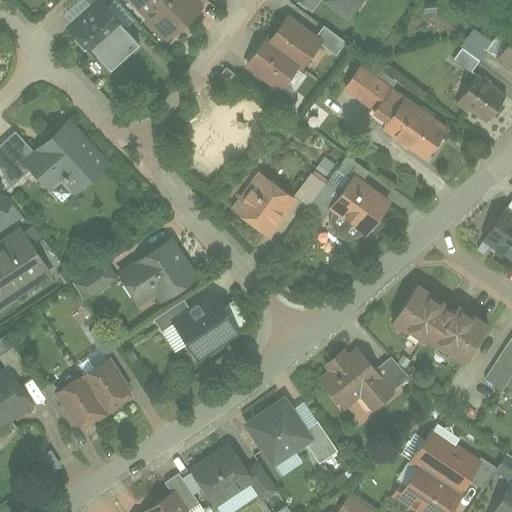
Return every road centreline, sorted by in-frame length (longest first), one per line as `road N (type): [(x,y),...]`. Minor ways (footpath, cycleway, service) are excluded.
road 1 (residential): [(62,511),(305,339)]
road 2 (residential): [(305,339),(140,147)]
road 3 (residential): [(263,0),(140,147)]
road 4 (residential): [(305,339),(424,233)]
road 5 (residential): [(140,147),(52,61)]
road 6 (residential): [(424,233),(511,149)]
